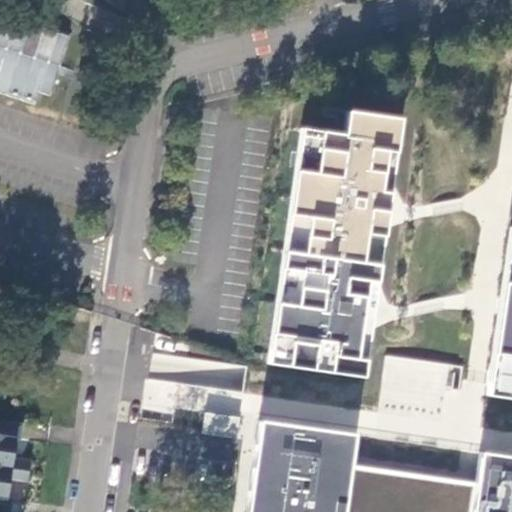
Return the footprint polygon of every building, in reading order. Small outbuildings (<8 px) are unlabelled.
[(0,14),(0,92),(47,107),(69,36),(0,14)] [(302,128),(266,360),(361,373),(403,120),(347,112),(344,133),(302,128)] [(511,226),(509,227),(485,383),(511,387),(511,226)] [(238,417),(246,366),(206,360),(203,381),(220,383),(219,394),(216,394),(213,413),(238,417)] [(234,435),(235,417),(204,414),(202,433),(234,435)] [(0,465),(29,470),(30,459),(14,456),(17,437),(5,433),(6,418),(0,417),(0,465)] [(24,421),(6,418),(5,433),(17,437),(17,435),(21,435),(24,421)] [(511,511),(511,457),(481,454),(477,485),(354,467),(358,437),(258,421),(245,511),(511,511)] [(29,470),(0,465),(0,511),(10,511),(13,500),(8,499),(11,479),(26,481),(29,470)]
